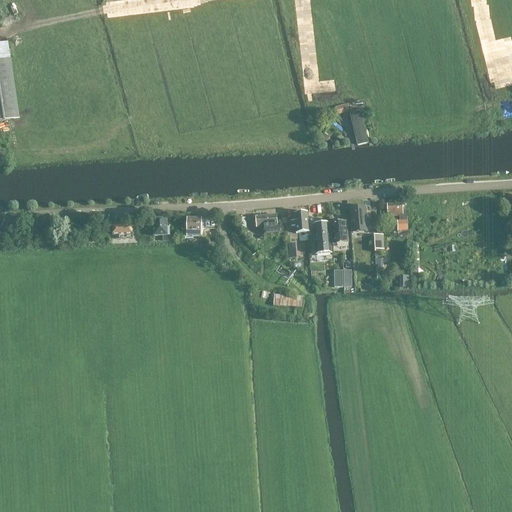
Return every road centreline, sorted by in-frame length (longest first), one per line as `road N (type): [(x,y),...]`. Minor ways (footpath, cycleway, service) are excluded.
road 1 (unclassified): [(0,218),(511,185)]
road 2 (track): [(0,151),(96,146),(140,112)]
